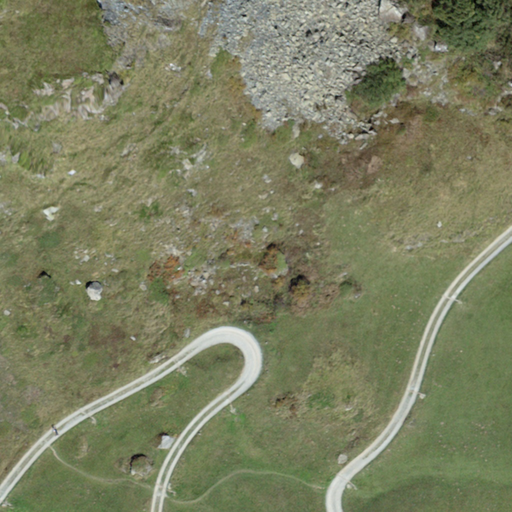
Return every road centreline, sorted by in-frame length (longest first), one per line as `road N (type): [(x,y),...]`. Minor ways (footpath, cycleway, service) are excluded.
road 1 (track): [(155,511),(185,436),(250,371),(253,355),(235,336),(206,340),(78,415),(0,495)]
road 2 (track): [(511,232),(438,314),(402,410),(343,479),(335,511)]
